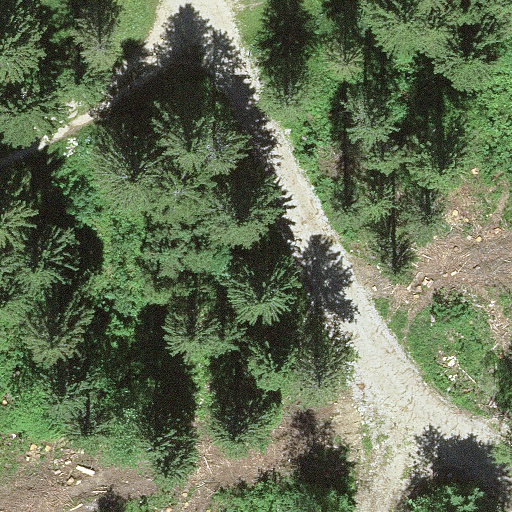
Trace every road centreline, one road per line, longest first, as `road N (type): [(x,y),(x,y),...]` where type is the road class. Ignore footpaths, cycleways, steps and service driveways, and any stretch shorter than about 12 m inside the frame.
road 1 (track): [(201,8),(393,383),(511,464)]
road 2 (track): [(200,0),(156,68),(0,153)]
